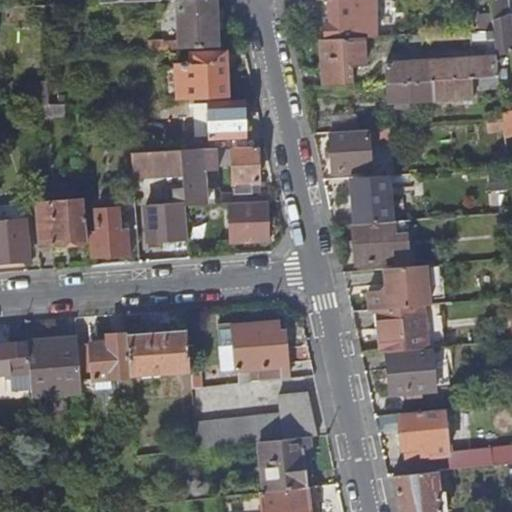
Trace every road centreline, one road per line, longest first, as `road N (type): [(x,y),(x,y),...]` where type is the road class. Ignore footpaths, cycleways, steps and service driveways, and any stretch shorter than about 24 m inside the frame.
road 1 (residential): [(317,272),(0,298)]
road 2 (residential): [(317,272),(260,0)]
road 3 (residential): [(369,511),(317,272)]
